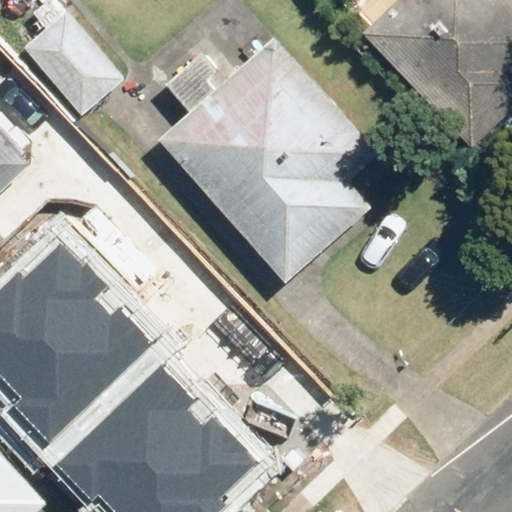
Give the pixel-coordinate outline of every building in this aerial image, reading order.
[(511,116),(511,0),(452,0),(399,54),(487,141),(511,116)] [(45,41),(94,103),(140,67),(91,5),(45,41)] [(248,64),(175,135),(307,269),(380,198),(361,179),(398,146),(291,28),(249,66),(248,64)] [(0,189),(27,163),(0,135),(0,189)] [(0,375),(21,397),(14,409),(48,444),(157,340),(64,243),(23,281),(16,273),(0,288),(0,375)] [(55,464),(89,500),(101,494),(117,511),(216,511),(225,504),(217,497),(258,458),(164,361),(55,464)] [(0,511),(41,511),(55,500),(0,439),(0,511)]
